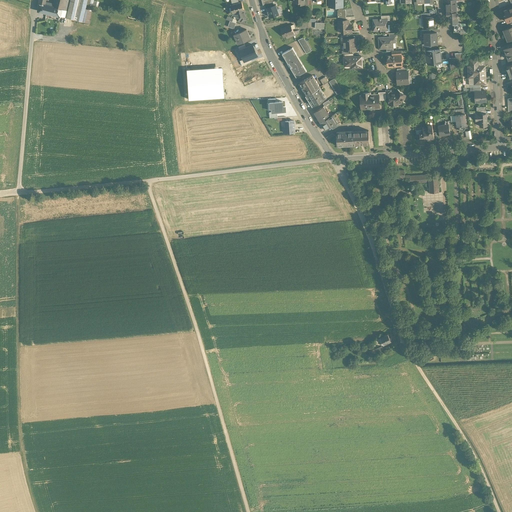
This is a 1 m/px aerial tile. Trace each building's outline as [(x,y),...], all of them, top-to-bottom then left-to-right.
[(63,0),(54,0),(53,4),(52,7),(61,9),(63,2),(63,0)] [(69,0),(69,4),(67,11),(66,18),(74,20),(78,0),(69,0)] [(78,0),(74,20),(82,22),(85,8),(86,0),(78,0)] [(455,0),(446,0),(446,13),(449,13),(456,13),(455,0)] [(238,3),(238,2),(234,3),(234,4),(233,5),(234,10),(235,13),(244,10),(241,2),(238,3)] [(44,5),(38,4),(37,11),(59,16),(66,18),(67,11),(61,9),(52,7),(44,5)] [(270,17),(279,15),(276,5),(274,5),(267,8),(270,17)] [(91,9),(85,8),(82,22),(88,23),(91,9)] [(244,10),(235,13),(237,19),(240,19),(241,21),(246,20),(244,13),(245,13),(244,10)] [(430,17),(424,17),(424,18),(424,27),(434,27),(433,17),(430,17)] [(387,19),(381,19),(381,20),(374,20),(373,20),(373,21),(373,27),(374,27),(374,31),(388,31),(387,19)] [(339,21),(338,21),(338,28),(342,28),(342,31),(346,31),(346,33),(352,33),(351,25),(349,25),(347,23),(347,20),(346,20),(339,21)] [(291,25),(281,29),(284,37),(286,36),(287,38),(295,35),(291,25)] [(511,26),(503,30),(506,36),(508,41),(511,39),(511,26)] [(246,29),(234,35),(236,39),(238,39),(239,43),(250,39),(246,29)] [(389,37),(378,38),(379,42),(380,49),(386,49),(391,48),(390,43),(395,43),(395,37),(395,36),(389,37)] [(311,51),(304,38),(302,38),(298,40),(306,54),(311,51)] [(257,56),(253,45),(246,47),(240,50),(243,59),(244,61),(251,58),(257,56)] [(305,71),(292,48),(283,53),(285,56),(284,57),(294,74),(295,73),(297,76),(305,71)] [(439,50),(426,51),(427,64),(437,63),(436,62),(441,61),(439,50)] [(392,56),(387,56),(388,67),(403,65),(402,55),(401,55),(392,56)] [(353,57),(344,57),(344,64),(351,63),(352,68),(362,68),(362,61),(361,61),(361,56),(353,57)] [(242,66),(245,71),(249,68),(248,68),(255,64),(254,61),(252,62),(242,66)] [(255,64),(248,68),(249,68),(255,80),(267,73),(260,61),(255,64)] [(331,73),(325,63),(320,66),(326,77),(331,73)] [(471,67),(468,67),(469,84),(480,84),(485,84),(485,76),(484,76),(484,66),(477,67),(471,67)] [(223,97),(221,67),(187,70),(189,99),(223,97)] [(397,72),(396,72),(397,83),(402,82),(402,84),(407,83),(407,71),(397,72)] [(312,75),(299,83),(307,95),(319,87),(312,75)] [(325,77),(320,80),(323,85),(328,82),(325,77)] [(334,79),(329,82),(337,95),(342,92),(334,79)] [(326,98),(319,87),(307,95),(313,106),(321,102),(321,101),(326,98)] [(391,93),(391,96),(388,96),(388,98),(389,104),(393,103),(393,102),(396,102),(396,103),(397,103),(398,103),(399,103),(400,103),(406,96),(397,90),(395,93),(391,93)] [(480,92),(475,92),(475,93),(476,102),(485,102),(485,98),(486,98),(486,94),(485,94),(485,92),(480,92)] [(378,95),(370,95),(370,93),(361,94),(362,106),(370,105),(371,109),(379,108),(379,101),(378,95)] [(282,102),(275,103),(269,103),(269,109),(271,109),(271,113),(277,112),(285,112),(285,107),(283,107),(282,102)] [(329,117),(323,107),(314,112),(321,123),(329,117)] [(329,117),(321,123),(325,130),(333,126),(338,122),(339,122),(334,114),(329,117)] [(485,114),(475,114),(475,115),(475,119),(480,119),(480,127),(487,126),(486,114),(485,114)] [(456,116),(455,116),(456,116),(456,120),(457,126),(459,126),(459,127),(459,129),(459,130),(460,130),(461,131),(462,131),(463,130),(464,129),(464,128),(464,125),(466,125),(466,122),(466,119),(465,119),(465,115),(463,115),(456,116)] [(283,128),(283,133),(294,132),(294,121),(285,122),(285,128),(283,128)] [(445,125),(438,126),(440,136),(450,134),(449,130),(448,124),(448,121),(445,122),(445,125)] [(428,140),(426,129),(422,129),(421,131),(421,133),(419,133),(420,139),(420,140),(425,139),(425,140),(428,140)] [(368,131),(352,132),(353,145),(357,145),(365,145),(365,144),(369,144),(368,131)] [(352,132),(336,133),(337,146),(344,146),(344,145),(346,145),(346,146),(353,145),(352,132)] [(392,179),(404,178),(404,176),(404,170),(392,171),(392,179)] [(428,175),(404,176),(404,178),(405,179),(410,179),(410,183),(429,182),(428,175)] [(429,182),(429,192),(439,191),(438,175),(428,175),(429,182)] [(391,341),(388,334),(380,338),(383,345),(391,341)] [(380,338),(375,340),(376,343),(379,342),(381,346),(383,345),(380,338)]
